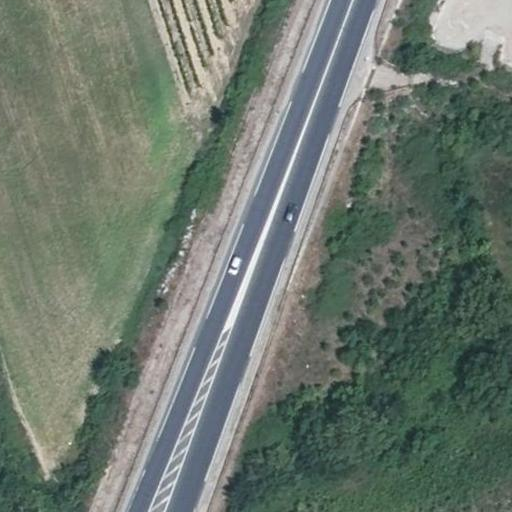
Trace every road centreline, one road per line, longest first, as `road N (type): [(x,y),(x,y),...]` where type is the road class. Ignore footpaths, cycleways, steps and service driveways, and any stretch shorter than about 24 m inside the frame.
road 1 (primary): [(260,254),(232,282),(136,511)]
road 2 (primary): [(260,254),(355,0)]
road 3 (primary): [(183,511),(261,287),(260,254)]
